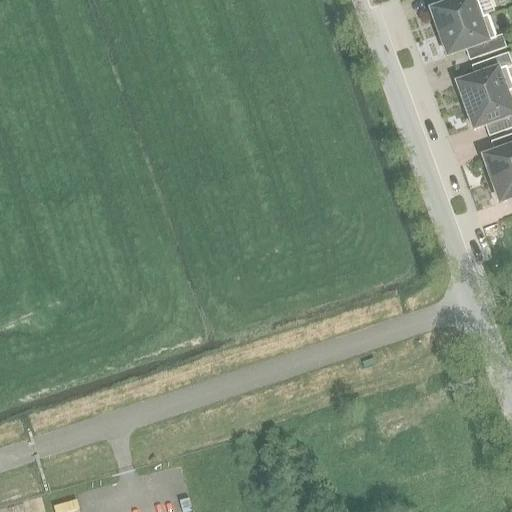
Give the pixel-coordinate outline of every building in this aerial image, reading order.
[(475,0),(456,0),(458,3),(430,13),(438,36),(487,18),(487,17),(482,19),(475,0)] [(495,40),(487,18),(438,36),(446,58),(474,49),(478,59),(470,62),(470,63),(505,50),(501,37),(495,40)] [(511,87),(506,70),(511,68),(507,56),(472,68),(472,69),(480,66),(484,76),(456,86),(464,109),(511,92),(511,87)] [(511,92),(464,109),(473,132),(501,122),(504,132),(496,135),(496,136),(511,130),(511,105),(509,107),(505,95),(511,92)] [(511,136),(498,142),(507,139),(510,150),(483,160),(491,182),(511,174),(511,136)] [(511,174),(491,182),(499,205),(511,200),(511,174)] [(312,470),(382,443),(370,413),(300,439),(312,470)] [(420,424),(391,431),(401,472),(430,465),(420,424)] [(54,511),(64,511),(79,509),(77,499),(53,505),(54,511)]
